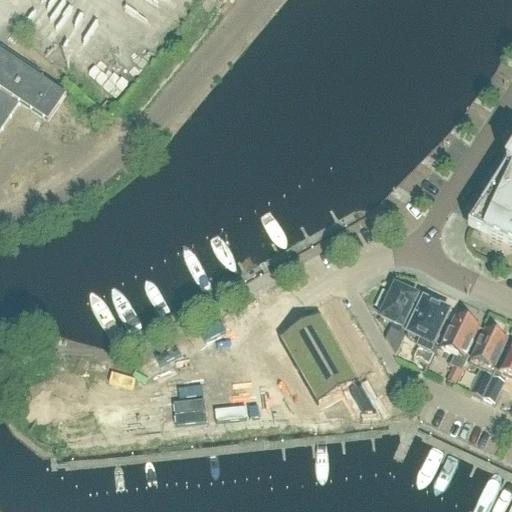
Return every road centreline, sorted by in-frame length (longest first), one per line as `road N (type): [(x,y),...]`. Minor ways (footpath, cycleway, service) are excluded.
road 1 (unclassified): [(0,225),(47,209),(98,175),(253,0)]
road 2 (residential): [(511,431),(393,374),(342,280)]
road 3 (residential): [(415,257),(511,101)]
